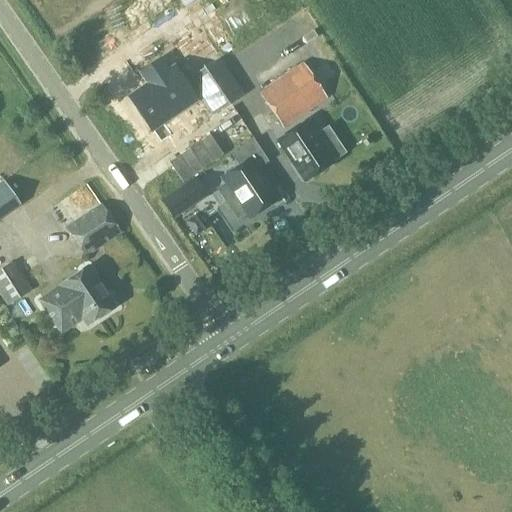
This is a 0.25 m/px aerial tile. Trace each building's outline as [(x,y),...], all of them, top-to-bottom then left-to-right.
[(237,0),(219,16),(233,32),(259,10),(250,0),(237,0)] [(220,61),(189,82),(212,116),(243,95),(220,61)] [(328,100),(303,65),(266,90),(259,95),(284,130),(328,100)] [(168,75),(129,101),(152,134),(153,133),(162,147),(173,139),(164,126),(196,103),(185,86),(178,91),(168,75)] [(333,164),(306,123),(277,142),(305,183),(333,164)] [(240,167),(222,179),(234,197),(226,203),(237,220),(246,214),(250,220),(278,201),(257,170),(267,163),(253,143),(233,157),(240,167)] [(0,219),(20,206),(4,183),(0,185),(0,219)] [(194,205),(183,188),(162,203),(173,220),(194,205)] [(86,258),(120,234),(102,207),(67,229),(86,258)] [(0,271),(0,295),(8,308),(32,293),(14,263),(0,271)] [(54,292),(40,302),(61,333),(76,323),(75,322),(81,317),(87,326),(114,308),(87,268),(60,286),(62,289),(56,294),(54,292)]
